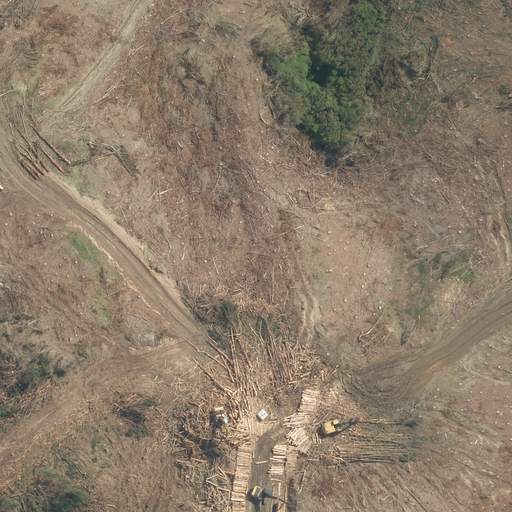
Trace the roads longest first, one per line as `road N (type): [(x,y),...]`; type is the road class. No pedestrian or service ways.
road 1 (track): [(0,161),(36,194),(122,245),(212,337),(288,396)]
road 2 (track): [(256,511),(253,437),(288,396),(430,361),(466,346),(511,307)]
